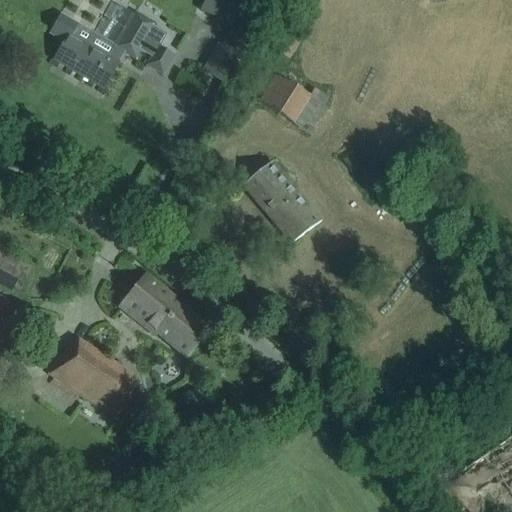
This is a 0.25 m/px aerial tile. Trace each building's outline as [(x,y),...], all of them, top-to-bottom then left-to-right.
[(204,0),(200,9),(229,24),(241,0),(204,0)] [(73,5),(66,17),(98,36),(105,25),(73,5)] [(60,17),(50,34),(64,43),(54,60),(102,89),(123,52),(135,59),(140,50),(151,57),(157,46),(166,32),(155,25),(135,13),(115,46),(76,25),(60,17)] [(302,51),(312,37),(298,27),(288,41),(302,51)] [(175,57),(157,46),(151,57),(146,66),(163,77),(175,57)] [(259,102),(315,138),(333,111),(325,106),(329,99),(314,90),(309,98),(278,78),(281,72),(276,69),(272,74),(266,70),(263,75),(272,81),(259,102)] [(291,244),(319,220),(271,161),(241,186),(291,244)] [(157,333),(188,358),(210,331),(144,276),(120,305),(156,335),(157,333)] [(47,370),(111,418),(129,395),(124,390),(132,379),(81,342),(73,353),(64,346),(47,370)] [(0,386),(14,358),(0,351),(0,386)] [(511,436),(447,482),(468,511),(485,511),(511,493),(511,436)]
